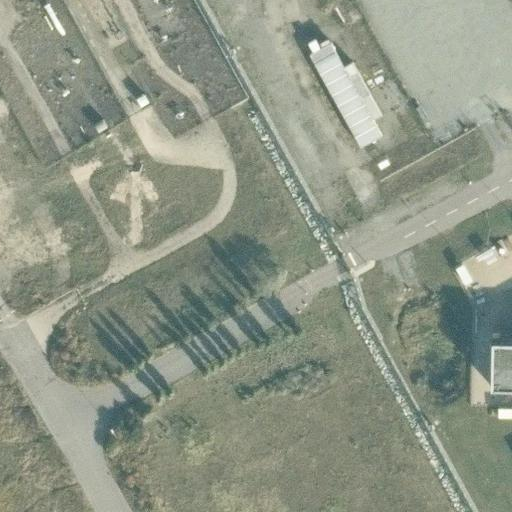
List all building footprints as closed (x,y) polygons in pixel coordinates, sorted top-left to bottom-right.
[(345,65),(332,42),(321,49),(316,39),(309,43),(315,52),(310,55),(362,146),(382,135),(374,122),(386,115),(355,60),(345,65)] [(149,103),(145,95),(137,99),(141,107),(149,103)] [(108,128),(103,120),(94,125),(99,133),(108,128)] [(511,339),(492,339),(492,382),(511,382),(511,339)] [(511,409),(500,409),(499,418),(511,419),(511,409)]
